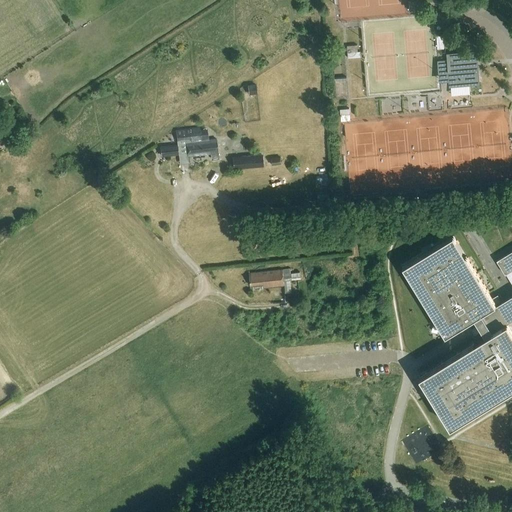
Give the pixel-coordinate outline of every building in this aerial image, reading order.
[(432,19),(362,26),(369,96),(422,91),(439,89),(432,19)] [(439,66),(440,70),(449,70),(450,86),(471,84),(478,83),(475,53),(447,55),(448,61),(438,62),(438,66),(439,66)] [(350,96),(349,76),(337,77),(338,97),(350,96)] [(256,83),(248,84),(249,95),(258,94),(256,83)] [(202,140),(200,128),(176,131),(177,145),(171,146),(170,144),(162,145),(163,154),(187,152),(187,156),(210,153),(210,158),(219,157),(217,138),(202,140)] [(8,145),(4,138),(3,139),(0,140),(0,144),(2,149),(8,145)] [(263,154),(244,155),(245,167),(264,166),(263,154)] [(418,257),(403,266),(409,275),(412,280),(446,335),(461,326),(472,319),(475,317),(480,324),(471,329),(475,335),(483,330),(486,334),(483,337),(471,344),(452,355),(451,356),(425,372),(420,375),(432,394),(436,400),(450,424),(451,426),(466,417),(471,414),(475,411),(497,398),(511,388),(511,250),(497,260),(506,274),(511,283),(511,294),(502,301),(498,295),(492,298),(466,256),(463,251),(460,246),(455,238),(453,236),(418,257)] [(284,286),(284,280),(301,279),(300,272),(291,273),(290,269),(250,273),(251,285),(262,284),(263,288),(284,286)]
